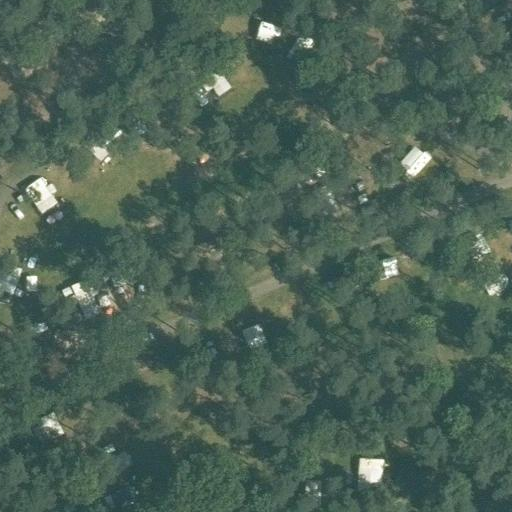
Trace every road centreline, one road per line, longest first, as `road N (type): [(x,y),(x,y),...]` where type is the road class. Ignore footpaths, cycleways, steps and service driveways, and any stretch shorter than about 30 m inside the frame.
road 1 (unknown): [(0,169),(121,116),(160,82),(178,43),(181,0)]
road 2 (unknown): [(344,0),(366,8),(432,112),(462,132),(511,143)]
